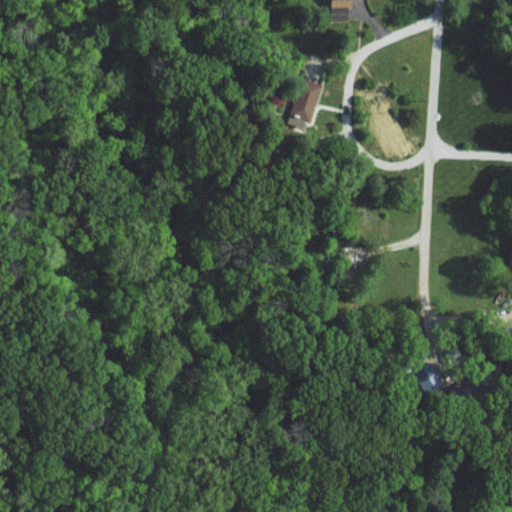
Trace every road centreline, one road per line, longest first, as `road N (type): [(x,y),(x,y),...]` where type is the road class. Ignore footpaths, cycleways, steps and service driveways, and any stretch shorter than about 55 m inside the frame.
road 1 (residential): [(439,0),(429,218)]
road 2 (residential): [(451,363),(430,297),(429,218)]
